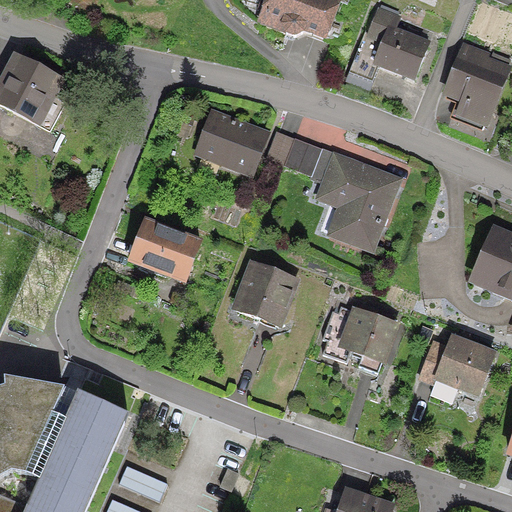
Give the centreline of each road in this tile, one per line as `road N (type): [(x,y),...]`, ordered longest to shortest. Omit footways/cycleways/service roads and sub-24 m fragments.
road 1 (residential): [(449,484),(59,343),(166,67)]
road 2 (residential): [(166,67),(361,119),(511,181)]
road 3 (residential): [(0,18),(68,45),(166,67)]
